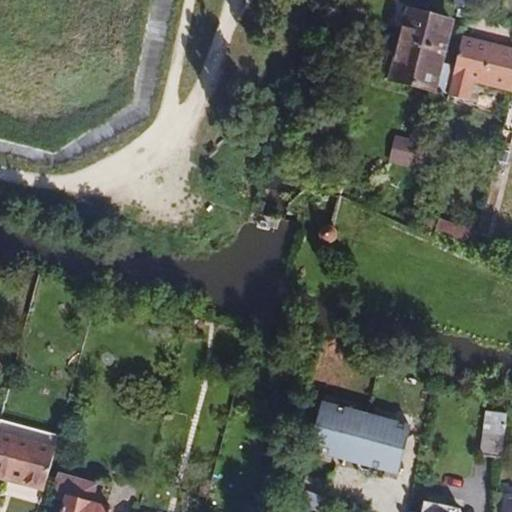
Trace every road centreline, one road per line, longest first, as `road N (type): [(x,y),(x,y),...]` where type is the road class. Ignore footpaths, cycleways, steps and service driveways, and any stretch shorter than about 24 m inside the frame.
road 1 (track): [(0,175),(56,183),(85,178),(156,138)]
road 2 (track): [(233,0),(205,87),(176,129),(156,138)]
road 3 (track): [(156,138),(189,0)]
